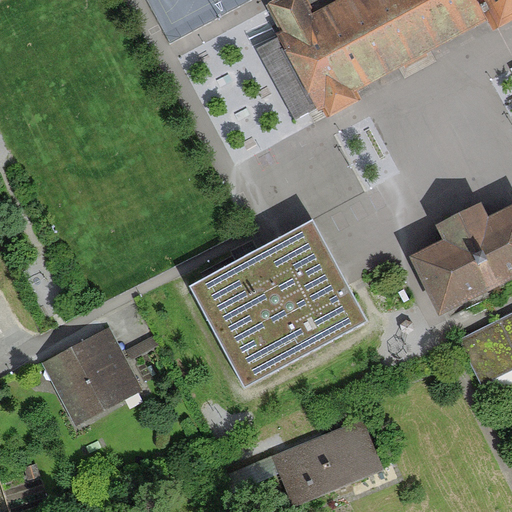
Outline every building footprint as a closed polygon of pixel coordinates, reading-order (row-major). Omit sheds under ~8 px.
[(511,0),(283,0),(268,8),(283,37),(277,39),(279,42),(316,112),(319,116),(325,113),(330,122),(361,103),(357,96),(487,25),(494,38),(511,28),(511,0)] [(316,112),(279,42),(259,53),(296,122),(316,112)] [(482,209),(438,231),(445,246),(410,263),(439,322),(511,285),(511,212),(489,224),(482,209)] [(368,329),(312,229),(191,293),(245,395),(368,329)] [(511,371),(511,315),(459,342),(481,387),(511,371)] [(110,330),(42,367),(46,374),(77,430),(144,394),(110,330)] [(154,337),(128,352),(133,361),(159,346),(154,337)] [(316,441),(271,460),(292,511),(384,474),(363,422),(316,441)]
